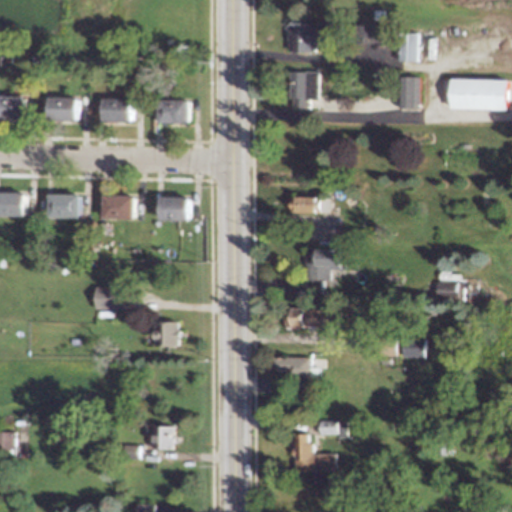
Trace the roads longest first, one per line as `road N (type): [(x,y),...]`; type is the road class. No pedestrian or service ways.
road 1 (tertiary): [(230,0),(232,511)]
road 2 (residential): [(231,164),(0,158)]
